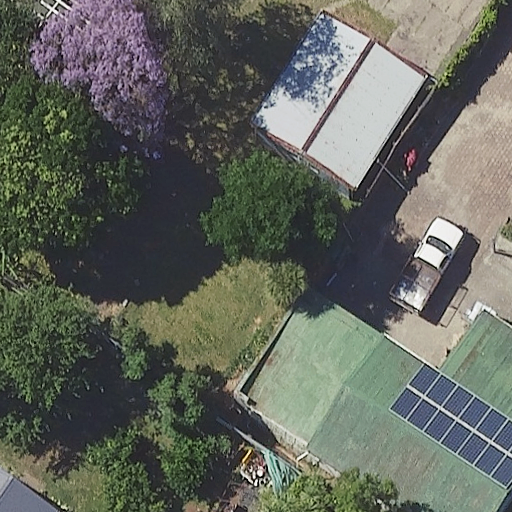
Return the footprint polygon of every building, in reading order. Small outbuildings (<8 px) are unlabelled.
[(25,0),(1,0),(15,12),(25,0)] [(462,0),(387,0),(379,12),(414,38),(422,28),(445,45),(473,8),(462,0)] [(443,105),(336,34),(263,143),(370,214),(443,105)] [(0,162),(0,262),(2,264),(47,192),(0,162)] [(324,314),(249,427),(377,511),(511,511),(511,351),(496,341),(456,401),(324,314)] [(0,511),(46,511),(0,481),(0,511)]
